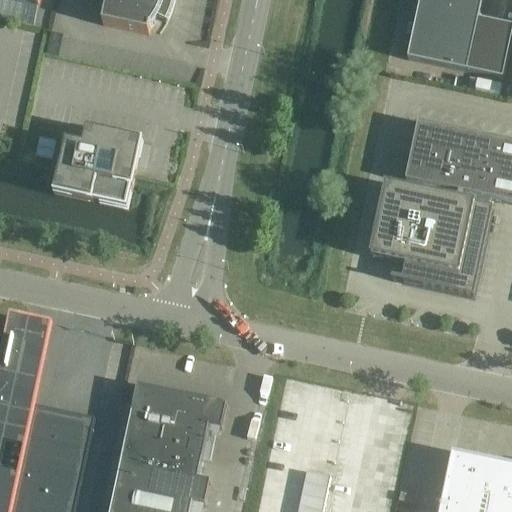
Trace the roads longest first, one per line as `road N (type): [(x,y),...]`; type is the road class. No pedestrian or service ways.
road 1 (unknown): [(511,132),(415,115),(395,118),(379,136),(357,278),(374,300),(409,308)]
road 2 (unclassified): [(186,324),(511,394)]
road 3 (unclassified): [(186,324),(256,0)]
road 4 (unclassified): [(186,324),(0,284)]
